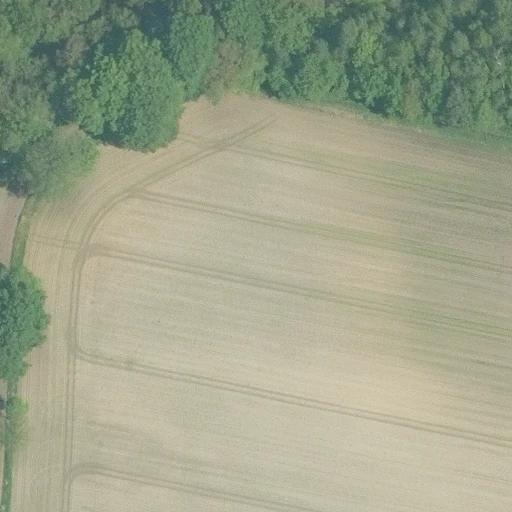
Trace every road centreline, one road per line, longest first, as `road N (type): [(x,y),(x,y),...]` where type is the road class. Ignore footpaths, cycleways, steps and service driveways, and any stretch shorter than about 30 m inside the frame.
road 1 (tertiary): [(331,0),(46,151),(10,208)]
road 2 (tertiary): [(10,208),(0,331)]
